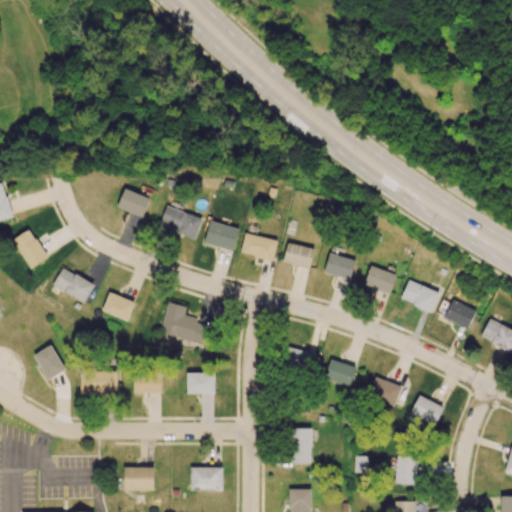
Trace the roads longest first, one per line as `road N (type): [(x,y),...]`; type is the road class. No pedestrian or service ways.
road 1 (residential): [(511,397),(367,329),(116,251),(86,232),(59,178)]
road 2 (primary): [(167,0),(330,147),(511,267)]
road 3 (primary): [(511,244),(361,145),(196,0)]
road 4 (residential): [(251,435),(66,430),(0,394)]
road 5 (residential): [(250,511),(251,358),(260,299)]
road 6 (residential): [(458,511),(466,441),(489,386)]
